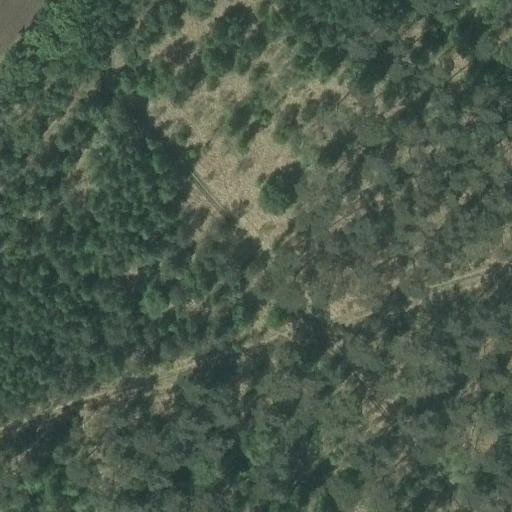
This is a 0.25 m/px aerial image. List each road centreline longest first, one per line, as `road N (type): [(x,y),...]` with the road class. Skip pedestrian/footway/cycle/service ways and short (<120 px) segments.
road 1 (track): [(511,257),(0,420)]
road 2 (track): [(99,62),(0,184)]
